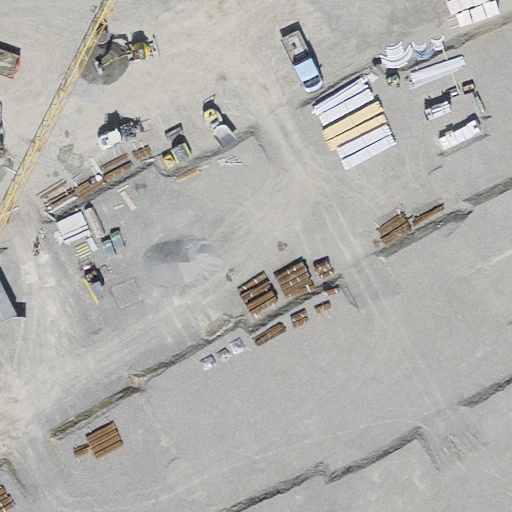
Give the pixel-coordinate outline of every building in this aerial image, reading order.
[(511,0),(419,0),(367,22),(440,195),(511,164),(511,0)] [(25,212),(113,370),(250,295),(162,137),(25,212)] [(511,164),(440,195),(511,325),(511,164)] [(113,370),(192,511),(200,511),(337,454),(250,295),(113,370)] [(200,511),(361,511),(337,454),(200,511)]
